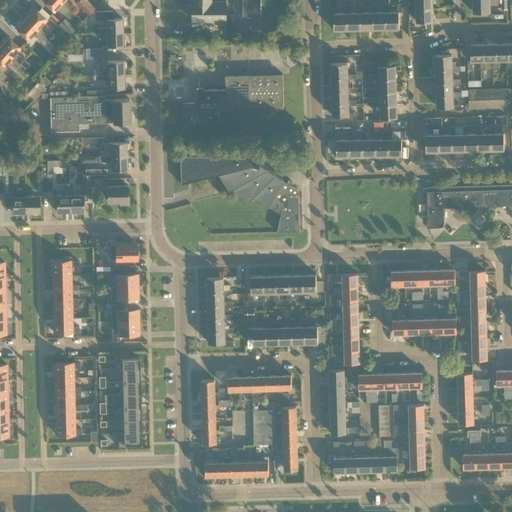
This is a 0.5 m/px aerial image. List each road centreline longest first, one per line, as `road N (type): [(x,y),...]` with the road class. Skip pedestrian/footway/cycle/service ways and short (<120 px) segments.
road 1 (residential): [(445,490),(441,370),(428,361),(380,360),(376,254)]
road 2 (residential): [(315,493),(311,375),(299,363),(183,364)]
road 3 (unclassified): [(154,227),(153,0)]
road 4 (residential): [(0,466),(184,460)]
road 5 (residential): [(0,352),(182,344)]
road 6 (residential): [(0,231),(154,227)]
road 7 (unclassified): [(179,260),(316,257)]
road 8 (residential): [(445,490),(315,493)]
road 9 (residential): [(317,175),(313,46)]
road 10 (unclassified): [(376,254),(504,250)]
road 11 (residential): [(315,493),(194,497)]
